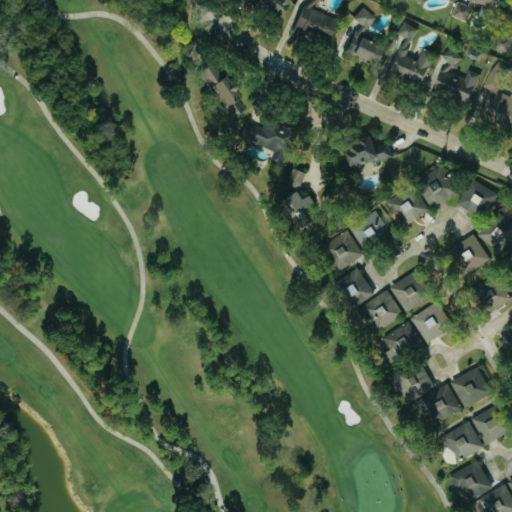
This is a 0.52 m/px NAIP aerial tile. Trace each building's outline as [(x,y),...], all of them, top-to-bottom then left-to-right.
[(253,0),(251,2),(274,22),(289,5),(284,0),(253,0)] [(301,0),(289,32),(322,45),(332,18),(313,10),(316,0),(301,0)] [(447,16),(463,21),(469,5),(489,13),(493,0),(464,0),(463,6),(452,2),(447,16)] [(340,52),(370,65),(377,49),(358,41),(369,15),(355,9),(350,21),(356,23),(348,41),(346,40),(340,52)] [(502,38),(492,37),(490,50),(511,53),(511,44),(511,12),(505,11),(502,38)] [(420,85),(428,55),(416,51),(414,59),(403,55),(412,27),(397,22),(387,55),(389,55),(384,75),(420,85)] [(466,104),(475,73),(464,69),(461,78),(448,74),(455,53),(441,49),(427,91),(466,104)] [(193,72),(215,109),(221,106),(228,117),(244,108),(228,80),(219,85),(207,64),(193,72)] [(511,129),(511,85),(507,96),(494,91),(501,73),(487,68),(480,87),(484,89),(474,115),(511,129)] [(272,164),(285,133),(248,119),(240,139),(267,150),(263,160),(272,164)] [(342,165),(387,159),(385,142),(367,144),(367,140),(339,143),(342,165)] [(436,165),(410,182),(427,207),(453,190),(436,165)] [(302,173),(289,168),(281,184),(287,187),(275,212),(306,226),(309,219),(300,215),(307,200),(292,194),(302,173)] [(478,219),(493,194),(467,178),(452,204),(478,219)] [(395,227),(424,212),(412,187),(382,203),(395,227)] [(371,210),(344,227),(358,248),(385,231),(371,210)] [(496,254),(511,234),(511,226),(493,211),(474,235),(496,254)] [(331,271),(358,256),(343,228),(316,243),(331,271)] [(443,251),(462,278),(487,260),(469,233),(443,251)] [(511,256),(502,262),(511,280),(511,256)] [(369,297),(355,268),(334,278),(348,306),(369,297)] [(415,287),(411,289),(403,276),(386,286),(401,313),(423,301),(415,287)] [(499,285),(493,290),(488,284),(476,293),(491,311),(509,297),(499,285)] [(399,314),(383,289),(357,306),(373,331),(399,314)] [(407,317),(422,343),(442,332),(438,324),(445,320),(434,302),(407,317)] [(392,357),(417,344),(406,322),(381,335),(392,357)] [(511,328),(494,337),(505,364),(511,360),(511,328)] [(431,389),(419,363),(393,375),(405,401),(431,389)] [(447,379),(458,407),(486,396),(475,368),(447,379)] [(419,397),(430,425),(459,412),(448,385),(419,397)] [(480,445),(501,435),(489,408),(468,417),(480,445)] [(478,450),(467,422),(439,434),(450,461),(478,450)] [(446,475),(459,503),(488,489),(475,461),(446,475)] [(475,499),(481,511),(510,511),(511,511),(511,502),(502,484),(475,499)]
